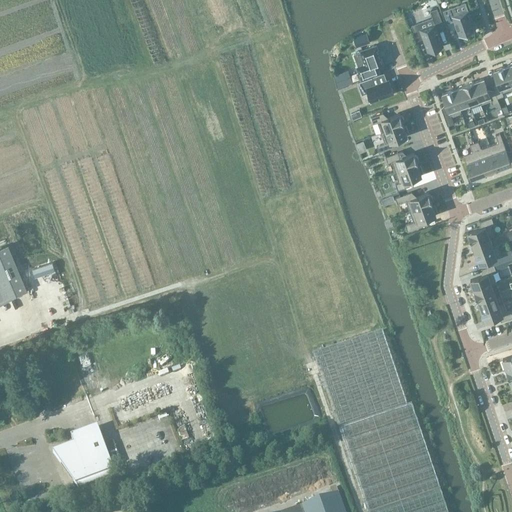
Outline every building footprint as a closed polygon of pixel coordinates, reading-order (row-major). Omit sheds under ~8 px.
[(443,11),(447,23),(453,21),(459,36),(475,30),(468,10),(453,16),(450,8),(443,11)] [(417,41),(423,38),(428,52),(443,46),(435,24),(421,30),(418,23),(411,26),(417,41)] [(384,66),(376,45),(360,51),(366,67),(357,70),(361,80),(381,73),(379,67),(384,66)] [(502,49),(487,52),(491,67),(505,63),(502,49)] [(511,89),(504,67),(493,70),(498,84),(493,86),(497,98),(503,96),(502,92),(511,89)] [(368,92),(371,102),(394,94),(388,79),(374,85),(372,77),(358,82),(362,94),(368,92)] [(483,78),(473,82),(481,104),(490,100),(492,104),(498,102),(494,90),(488,92),(483,78)] [(473,81),(462,85),(469,103),(479,99),(480,104),(481,104),(473,82),(473,81)] [(469,103),(462,85),(452,89),(459,107),(469,103)] [(461,111),(452,89),(442,93),(450,115),(461,111)] [(377,122),(381,133),(403,124),(403,123),(404,120),(403,117),(400,116),(399,113),(385,119),(383,113),(371,117),(373,123),(377,122)] [(403,124),(381,133),(384,143),(376,146),(378,152),(395,146),(393,141),(407,136),(406,134),(408,133),(406,126),(404,127),(403,125),(403,124)] [(490,145),(498,168),(511,163),(500,133),(496,135),(498,141),(497,143),(490,145)] [(474,142),(485,173),(486,173),(496,169),(498,168),(490,145),(482,148),(480,147),(478,141),(474,142)] [(463,155),(471,178),(485,173),(474,142),(470,144),(472,150),(471,152),(463,155)] [(391,161),(395,172),(418,164),(417,162),(418,160),(417,157),(415,156),(414,153),(413,153),(399,158),(397,152),(385,156),(388,163),(391,161)] [(399,182),(395,184),(397,190),(409,186),(407,180),(421,175),(420,173),(423,173),(420,165),(418,166),(417,164),(418,164),(395,172),(399,182)] [(406,201),(409,211),(432,203),(431,202),(433,199),(431,196),(429,195),(428,193),(428,192),(414,198),(411,192),(395,198),(397,204),(406,201)] [(394,197),(380,201),(382,209),(396,204),(394,197)] [(432,203),(409,211),(413,222),(405,225),(407,231),(424,225),(422,220),(436,214),(435,213),(437,212),(434,205),(432,206),(432,204),(432,203)] [(491,217),(480,221),(482,227),(467,232),(471,243),(494,235),(490,226),(494,225),(491,217)] [(494,236),(494,235),(471,243),(472,243),(475,253),(493,247),(490,238),(494,236)] [(8,244),(0,247),(0,301),(27,290),(8,244)] [(493,247),(475,253),(479,263),(501,255),(498,246),(493,247)] [(46,276),(47,272),(46,269),(46,267),(44,266),(41,264),(38,263),(36,264),(32,266),(31,267),(30,269),(29,272),(30,275),(32,278),(34,280),(37,281),(40,281),(42,280),(44,279),(46,277),(46,276)] [(473,290),(474,292),(492,285),(496,284),(493,273),(496,272),(494,265),(482,269),(484,275),(470,280),(474,290),(473,290)] [(463,286),(470,282),(466,275),(459,279),(463,286)] [(492,285),(474,292),(477,301),(478,301),(478,302),(495,295),(492,285)] [(499,305),(495,295),(478,302),(482,312),(499,305)] [(482,312),(485,321),(499,316),(501,322),(511,317),(511,314),(510,310),(506,311),(504,303),(499,305),(482,312)] [(365,511),(447,511),(411,404),(407,406),(382,332),(313,355),(338,429),(365,511)] [(505,370),(511,367),(511,355),(502,359),(506,369),(505,369),(505,370)] [(171,418),(174,428),(183,425),(180,416),(171,418)] [(71,437),(75,447),(55,454),(53,452),(53,453),(74,483),(78,489),(115,475),(97,427),(96,428),(97,430),(73,439),(72,437),(71,437)] [(183,428),(175,429),(177,441),(185,440),(183,428)] [(332,496),(288,511),(344,511),(339,494),(338,494),(336,487),(330,489),(332,496)]
